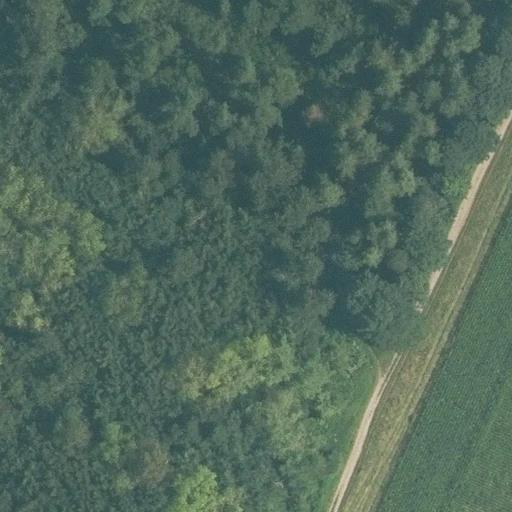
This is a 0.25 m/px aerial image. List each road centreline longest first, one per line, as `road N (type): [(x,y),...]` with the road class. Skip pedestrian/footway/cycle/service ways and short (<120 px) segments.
road 1 (track): [(511,76),(381,363)]
road 2 (track): [(381,363),(316,511)]
